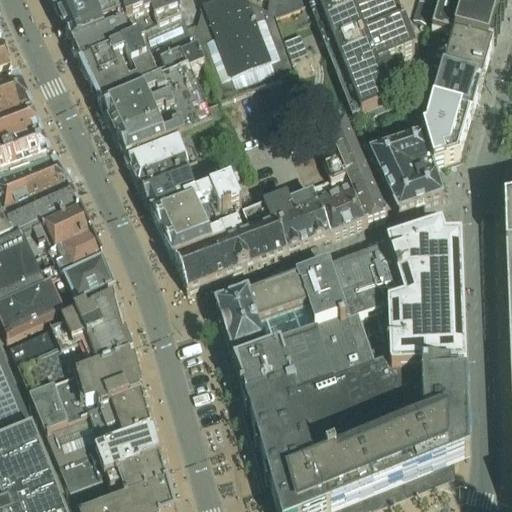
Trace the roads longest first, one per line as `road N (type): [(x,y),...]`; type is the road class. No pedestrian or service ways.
road 1 (residential): [(477,511),(483,457),(474,207)]
road 2 (residential): [(46,73),(159,322)]
road 3 (residential): [(159,322),(395,234)]
road 4 (residential): [(159,322),(207,511)]
road 5 (residential): [(395,234),(334,88)]
road 6 (residential): [(474,207),(511,89)]
